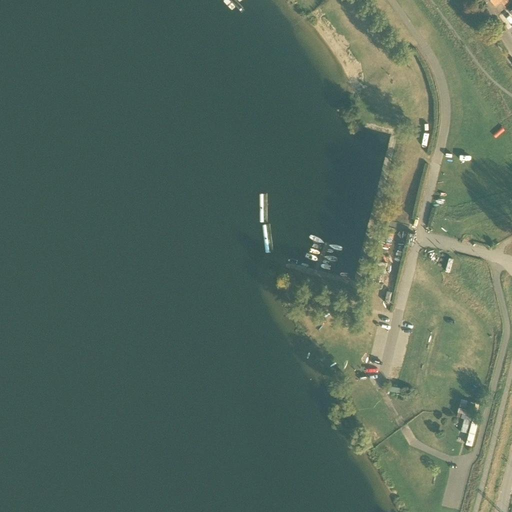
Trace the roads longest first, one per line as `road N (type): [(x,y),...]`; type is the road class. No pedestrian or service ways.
road 1 (unclassified): [(498,258),(507,332),(476,453),(461,463),(412,444),(381,385)]
road 2 (unclassified): [(418,238),(446,106),(433,61),(390,0)]
